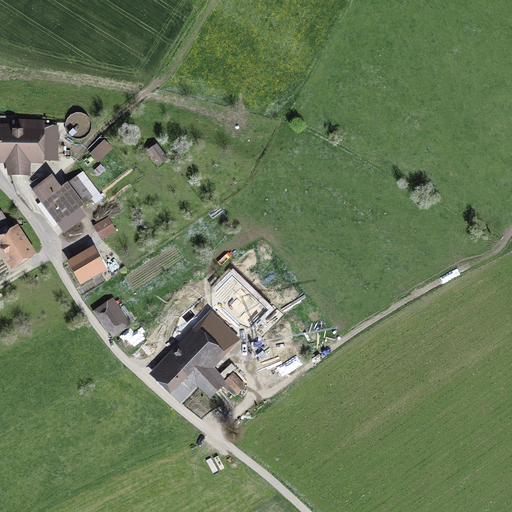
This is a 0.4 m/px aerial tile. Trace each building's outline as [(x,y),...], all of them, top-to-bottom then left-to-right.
[(0,161),(10,161),(11,173),(27,174),(27,157),(53,157),(53,125),(42,125),(42,121),(15,120),(14,126),(0,125),(0,161)] [(104,141),(91,153),(98,161),(111,149),(104,141)] [(157,146),(148,152),(158,164),(166,158),(157,146)] [(91,197),(77,177),(58,190),(49,178),(42,184),(37,178),(29,184),(63,230),(80,218),(74,210),(91,197)] [(115,231),(108,219),(96,226),(103,238),(115,231)] [(0,241),(0,243),(14,265),(32,253),(17,230),(0,241)] [(82,280),(99,270),(89,253),(72,263),(82,280)] [(100,319),(99,319),(108,330),(110,329),(114,334),(129,324),(113,299),(95,311),(100,319)] [(243,386),(232,374),(225,381),(209,365),(232,342),(211,321),(202,330),(198,326),(152,372),(183,403),(200,386),(210,396),(223,383),(234,395),(243,386)] [(252,374),(264,390),(284,375),(273,359),(252,374)]
